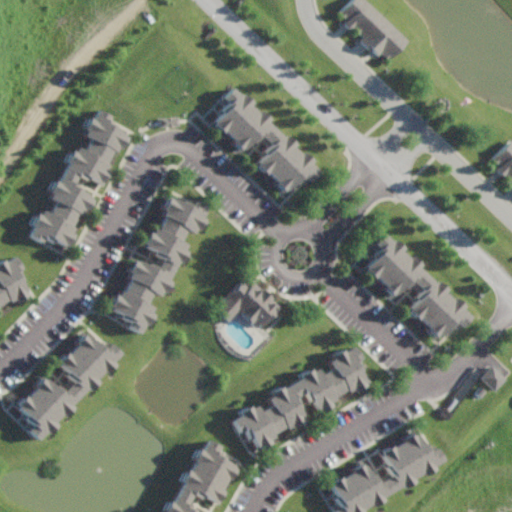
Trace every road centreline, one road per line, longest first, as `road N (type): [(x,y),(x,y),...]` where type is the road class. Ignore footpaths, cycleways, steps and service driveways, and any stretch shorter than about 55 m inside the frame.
road 1 (residential): [(280,238),(194,145),(171,137),(155,152),(81,291),(0,369)]
road 2 (residential): [(511,282),(213,0)]
road 3 (residential): [(315,273),(431,383),(270,482),(253,511)]
road 4 (residential): [(423,123),(327,31),(311,0)]
road 5 (residential): [(298,230),(280,238),(273,253),(292,279),(315,273),(322,261),(318,240),(298,230)]
road 6 (residential): [(423,123),(511,207)]
